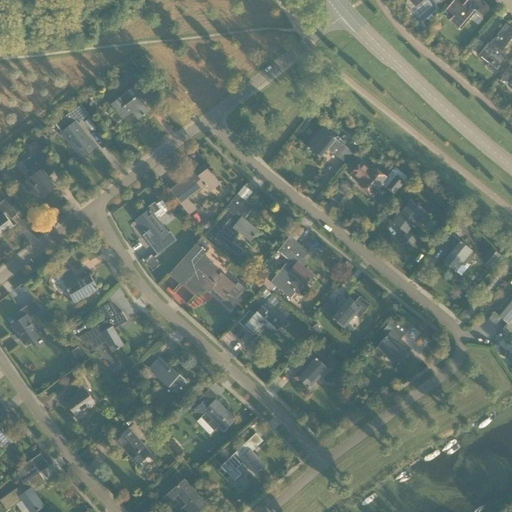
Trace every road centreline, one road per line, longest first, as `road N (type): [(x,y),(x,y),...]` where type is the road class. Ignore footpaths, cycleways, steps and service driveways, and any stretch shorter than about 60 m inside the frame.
road 1 (residential): [(321,462),(162,299),(101,200)]
road 2 (residential): [(457,349),(454,329),(206,122)]
road 3 (secondary): [(511,165),(347,12)]
road 4 (residential): [(119,511),(0,355)]
road 5 (residential): [(457,349),(451,369),(321,462)]
road 6 (residential): [(206,122),(347,12)]
road 7 (residential): [(101,200),(206,122)]
road 8 (residential): [(0,277),(101,200)]
